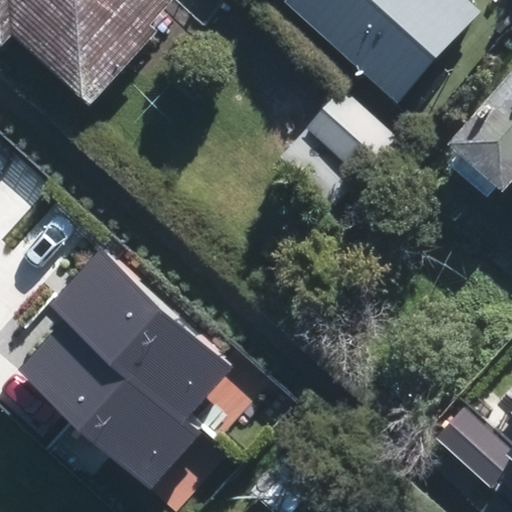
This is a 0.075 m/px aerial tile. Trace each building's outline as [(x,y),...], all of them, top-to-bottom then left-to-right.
[(165,25),(159,19),(176,0),(0,0),(0,31),(10,41),(21,29),(97,99),(165,25)] [(485,9),(475,0),(303,0),(408,94),(485,9)] [(511,74),(459,132),(511,181),(511,74)] [(409,133),(349,82),(287,154),(347,205),(409,133)] [(263,158),(231,155),(226,215),(258,218),(263,158)] [(230,368),(98,254),(52,306),(66,319),(19,373),(151,487),(199,432),(185,419),(230,368)] [(294,511),(312,492),(271,456),(246,484),(277,511),(294,511)]
